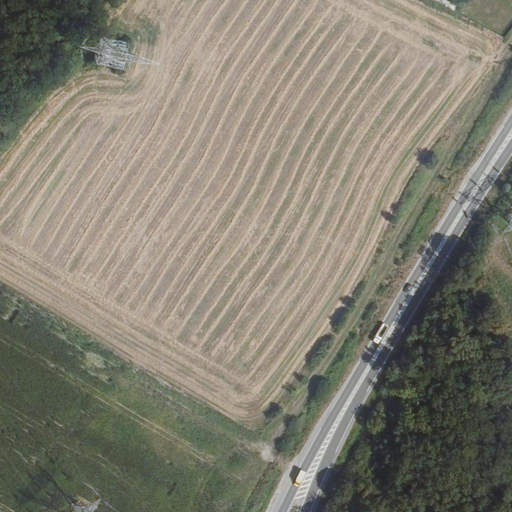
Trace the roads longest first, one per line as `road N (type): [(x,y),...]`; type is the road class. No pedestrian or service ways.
road 1 (secondary): [(511,112),(331,408)]
road 2 (secondary): [(346,416),(511,138)]
